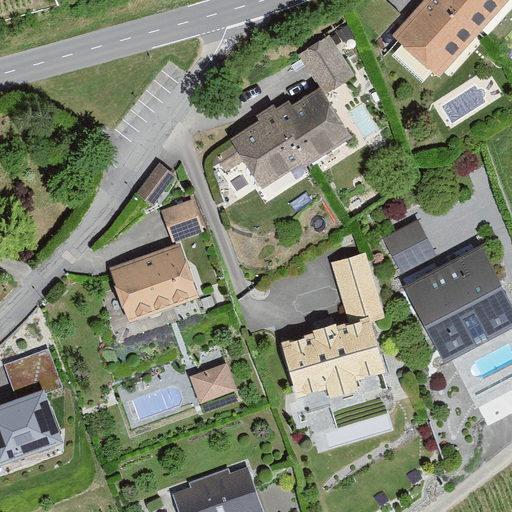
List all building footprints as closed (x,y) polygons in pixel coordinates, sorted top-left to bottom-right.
[(428,0),(398,34),(441,72),(505,0),(428,0)] [(239,135),(266,180),(351,129),(324,84),(239,135)] [(160,160),(138,191),(154,203),(177,173),(160,160)] [(194,197),(165,207),(175,236),(204,226),(194,197)] [(419,220),(388,236),(404,269),(435,253),(419,220)] [(182,242),(114,266),(132,315),(199,291),(182,242)] [(511,298),(484,247),(410,286),(448,356),(511,321),(511,298)] [(335,260),(352,318),(384,309),(366,250),(335,260)] [(388,364),(372,314),(283,340),(299,391),(388,364)] [(51,348),(8,360),(17,391),(60,378),(51,348)] [(227,360),(190,374),(200,402),(238,388),(227,360)] [(0,457),(63,435),(45,386),(0,402),(0,457)] [(177,493),(183,511),(264,511),(248,467),(177,493)]
